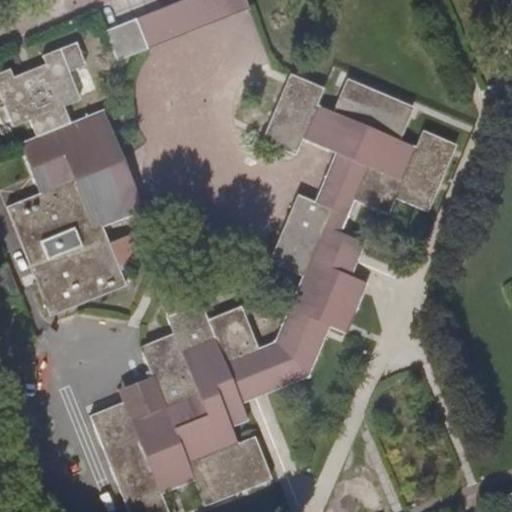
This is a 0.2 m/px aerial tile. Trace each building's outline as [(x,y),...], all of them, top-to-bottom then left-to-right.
[(181,0),(135,19),(146,45),(145,48),(249,7),(246,0),(181,0)] [(135,19),(106,30),(117,59),(145,48),(146,45),(135,19)] [(9,70),(0,73),(0,98),(2,98),(12,125),(30,119),(37,135),(19,143),(33,177),(39,193),(7,206),(48,314),(50,315),(124,284),(102,227),(142,209),(102,110),(69,122),(63,106),(79,99),(68,70),(84,64),(76,43),(43,56),(46,63),(14,76),(12,76),(9,70)] [(322,90),(290,76),(263,140),(266,143),(295,155),(302,140),(336,153),(326,176),(324,176),(323,179),(324,180),(314,203),(311,202),(298,196),(271,262),(302,276),(277,338),(272,343),(257,348),(241,307),(207,320),(200,303),(167,317),(173,334),(140,345),(164,405),(130,419),(123,403),(91,416),(129,511),(167,511),(161,494),(195,481),(204,506),(271,479),(255,438),(238,445),(231,428),(247,421),(240,403),(308,378),(328,327),(346,335),(366,284),(350,276),(363,243),(341,233),(347,219),(349,220),(351,216),(349,214),(354,201),(388,215),(394,198),(427,211),(455,146),(423,132),(417,146),(415,147),(400,140),(413,108),(348,81),(334,112),(317,105),(322,90)] [(128,233),(109,240),(119,265),(137,258),(128,233)] [(15,297),(21,295),(7,262),(2,265),(0,267),(0,290),(0,291),(7,296),(15,297)]
